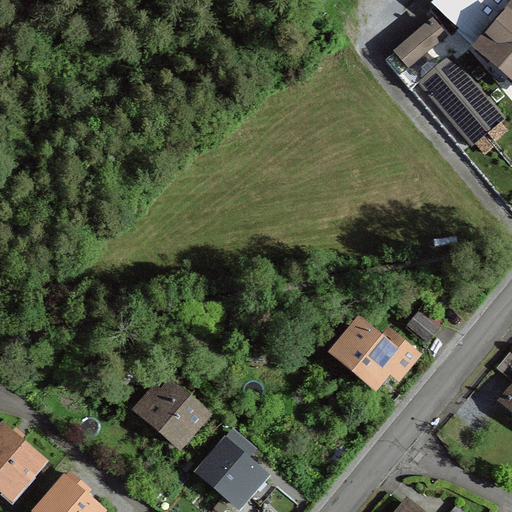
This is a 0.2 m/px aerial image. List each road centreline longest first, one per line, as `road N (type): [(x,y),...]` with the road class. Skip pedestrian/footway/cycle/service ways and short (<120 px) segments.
road 1 (residential): [(336,511),(511,298)]
road 2 (residential): [(147,511),(0,398)]
